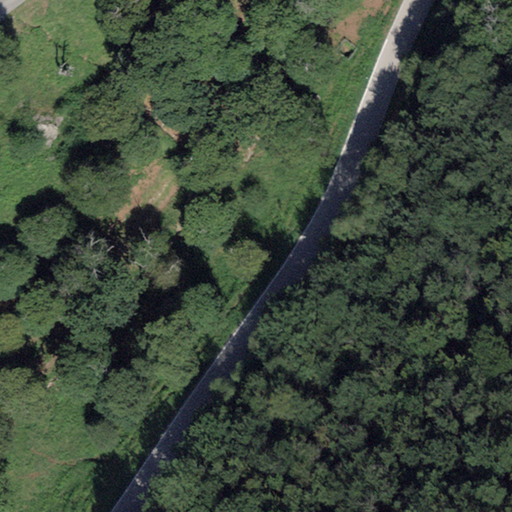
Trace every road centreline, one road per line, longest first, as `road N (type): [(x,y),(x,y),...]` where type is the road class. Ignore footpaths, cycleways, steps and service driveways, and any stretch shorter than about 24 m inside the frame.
road 1 (tertiary): [(118,511),(307,252),(413,0)]
road 2 (track): [(378,0),(236,182),(0,449)]
